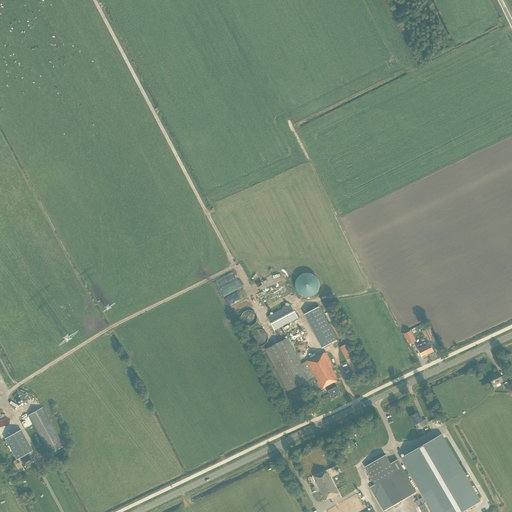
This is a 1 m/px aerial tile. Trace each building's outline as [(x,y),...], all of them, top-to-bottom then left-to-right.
[(291,305),(268,317),(275,330),(298,318),(291,305)] [(322,348),(337,340),(319,307),(305,314),(322,348)] [(429,340),(434,338),(429,328),(424,331),(429,340)] [(409,343),(415,341),(410,332),(405,334),(409,343)] [(301,364),(288,338),(266,350),(288,391),(315,377),(322,389),(328,386),(329,389),(327,390),(331,399),(341,394),(337,386),(335,386),(334,383),(339,381),(332,369),(334,368),(326,352),(320,356),(319,354),(301,364)] [(347,344),(340,347),(353,373),(360,370),(353,357),(353,356),(347,344)] [(430,344),(424,347),(428,354),(433,351),(430,344)] [(422,357),(428,354),(424,347),(422,348),(419,350),(422,357)] [(499,372),(489,376),(493,386),(496,385),(497,387),(501,385),(508,382),(505,375),(501,377),(499,372)] [(44,445),(43,445),(46,451),(48,450),(50,454),(64,446),(42,408),(28,416),(44,445)] [(428,424),(426,419),(423,421),(421,417),(419,418),(417,413),(411,416),(415,425),(420,422),(422,427),(428,424)] [(32,451),(21,430),(5,439),(17,459),(20,458),(25,467),(33,462),(28,453),(32,451)] [(441,435),(402,458),(433,511),(462,511),(480,502),(441,435)] [(417,492),(398,460),(391,464),(386,455),(365,467),(375,485),(370,487),(384,511),(417,492)] [(329,476),(326,471),(314,476),(317,482),(316,482),(319,488),(316,490),(314,487),(312,488),(314,491),(315,491),(316,493),(321,491),(325,500),(329,498),(330,499),(339,494),(329,476)]
